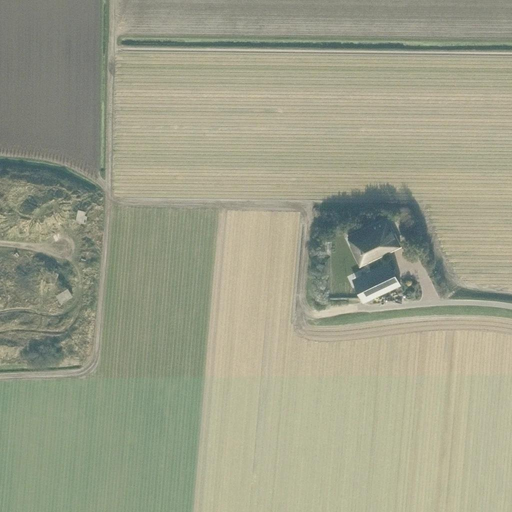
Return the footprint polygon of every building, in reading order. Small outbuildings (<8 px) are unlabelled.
[(45,202),(42,196),(40,197),(43,203),(30,210),(36,223),(44,218),(46,221),(50,219),(52,222),(54,222),(51,215),(62,210),(57,197),(45,202)] [(84,214),(85,210),(78,208),(75,220),(85,222),(87,215),(84,214)] [(361,264),(401,243),(387,216),(348,235),(352,243),(351,244),(361,264)] [(364,299),(399,282),(388,260),(353,278),(364,299)] [(53,270),(42,266),(37,278),(49,282),(47,285),(50,286),(51,286),(52,284),(54,284),(55,282),(58,272),(56,272),(57,269),(54,268),(53,270)] [(61,301),(72,293),(67,286),(56,294),(61,301)]
